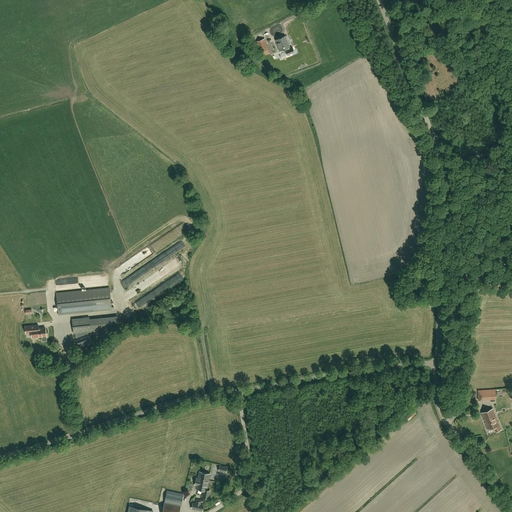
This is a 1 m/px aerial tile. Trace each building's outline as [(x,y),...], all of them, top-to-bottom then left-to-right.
[(277,44),(276,44),(278,49),(279,49),(280,51),(285,49),(285,51),(287,55),(294,52),(293,48),(289,49),(289,47),(285,36),(276,40),(277,44)] [(260,53),(269,49),(265,38),(256,42),(260,53)] [(109,288),(56,293),(58,314),(112,309),(109,288)] [(81,337),(81,333),(118,329),(117,316),(89,319),(89,318),(72,319),(73,333),(74,333),(75,339),(76,339),(79,348),(93,343),(90,334),(81,337)] [(38,328),(38,325),(25,326),(26,333),(31,333),(32,337),(46,336),(45,327),(38,328)] [(477,391),(478,400),(496,399),(495,390),(477,391)] [(492,408),(481,413),(484,420),(485,420),(486,423),(485,423),(487,429),(494,427),(495,431),(501,429),(498,422),(497,422),(492,408)] [(204,490),(202,497),(208,498),(209,491),(206,490),(209,474),(199,472),(198,478),(196,478),(195,485),(196,485),(196,488),(204,490)] [(179,511),(183,494),(167,490),(162,511),(179,511)] [(203,505),(200,504),(201,500),(196,499),(195,503),(193,503),(191,508),(202,511),(203,505)]
